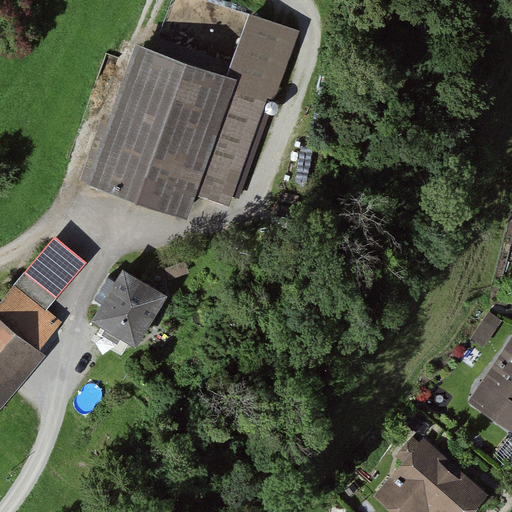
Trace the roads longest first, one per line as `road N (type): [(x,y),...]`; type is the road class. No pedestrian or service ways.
road 1 (track): [(0,252),(88,219),(118,243),(77,316),(59,388)]
road 2 (residential): [(0,499),(59,388)]
